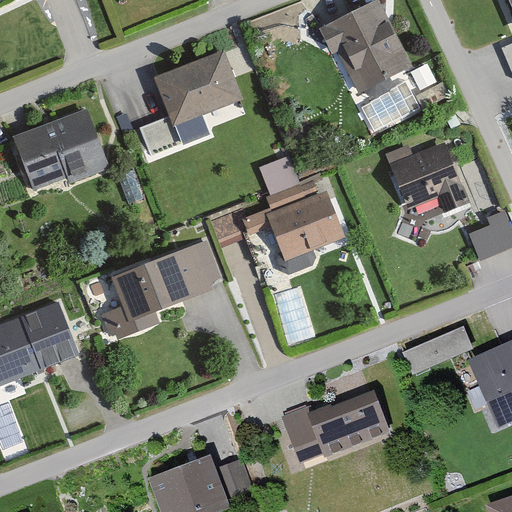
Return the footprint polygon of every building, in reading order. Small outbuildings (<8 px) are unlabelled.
[(380,2),(321,31),(333,55),(344,49),(354,68),(353,79),(360,93),(412,66),(380,2)] [(224,52),(159,77),(177,125),(184,123),(190,140),(209,133),(203,117),(243,102),(224,52)] [(454,128),(463,124),(456,109),(447,113),(454,128)] [(87,111),(13,141),(32,187),(65,174),(69,185),(111,168),(87,111)] [(169,119),(141,130),(151,157),(179,146),(169,119)] [(412,146),(388,156),(410,209),(442,196),(449,213),(472,203),(449,146),(417,159),(412,146)] [(290,156),(262,168),(271,189),(299,177),(290,156)] [(302,185),(268,198),(273,211),(307,198),(302,185)] [(345,239),(327,195),(246,228),(263,268),(279,262),(283,272),(291,276),(314,266),(317,259),(315,252),(345,239)] [(496,249),(485,224),(471,230),(482,255),(496,249)] [(225,282),(208,241),(115,280),(126,308),(103,317),(111,335),(118,332),(121,338),(160,322),(155,311),(225,282)] [(80,357),(60,303),(0,325),(0,379),(18,373),(21,380),(80,357)] [(466,324),(404,347),(413,371),(475,347),(466,324)] [(511,340),(470,358),(500,426),(511,420),(511,340)] [(314,407),(285,418),(302,465),(392,432),(377,391),(317,413),(314,407)] [(212,458),(151,481),(162,511),(221,511),(231,509),(212,458)] [(242,460),(219,468),(231,501),(254,492),(242,460)] [(511,511),(511,496),(487,505),(489,511),(511,511)]
